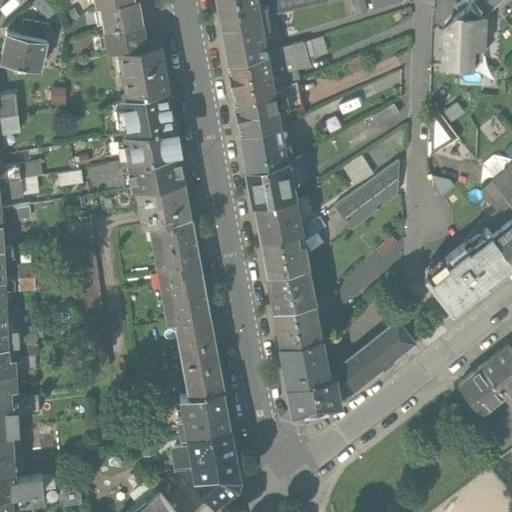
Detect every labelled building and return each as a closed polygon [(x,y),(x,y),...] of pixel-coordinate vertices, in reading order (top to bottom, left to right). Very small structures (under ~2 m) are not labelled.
[(44,0),(34,0),(32,2),(46,20),(55,13),(44,0)] [(126,0),(99,5),(103,28),(142,21),(138,0),(126,0)] [(257,7),(256,0),(214,0),(219,26),(265,17),(263,6),(257,7)] [(272,0),(273,0),(276,14),(326,2),(325,0),(272,0)] [(370,0),(373,11),(404,1),(404,0),(370,0)] [(473,0),(470,3),(483,17),(502,0),(473,0)] [(482,56),(483,17),(470,3),(443,28),(441,66),(471,67),(482,56)] [(267,28),(265,17),(219,26),(226,62),(266,54),(261,29),(267,28)] [(22,20),(20,33),(45,38),(47,38),(50,25),(22,20)] [(107,51),(119,49),(146,44),(142,21),(103,28),(107,51)] [(6,31),(0,59),(0,60),(39,68),(45,38),(20,33),(6,31)] [(322,37),(303,42),(308,58),(327,54),(322,37)] [(119,49),(128,94),(167,87),(159,41),(146,44),(119,49)] [(303,42),(266,54),(270,75),(276,74),(276,75),(310,65),(308,58),(303,42)] [(270,75),(266,54),(226,62),(233,97),(278,88),(276,75),(276,74),(270,75)] [(65,86),(49,86),(49,104),(65,104),(65,86)] [(119,96),(126,132),(173,124),(167,87),(128,94),(119,96)] [(280,96),(278,88),(233,97),(239,133),(279,125),(284,124),(282,110),(288,109),(285,95),(280,96)] [(0,115),(16,113),(17,113),(15,92),(0,93),(0,115)] [(464,113),(457,103),(444,112),(451,122),(464,113)] [(399,116),(395,107),(377,117),(381,126),(399,116)] [(438,112),(428,112),(426,159),(458,139),(438,112)] [(0,132),(18,130),(16,113),(0,115),(0,132)] [(122,133),(126,160),(178,151),(173,124),(126,132),(122,133)] [(283,146),(279,125),(239,133),(246,168),(287,160),(291,159),(289,145),(283,146)] [(183,178),(178,151),(126,160),(125,160),(130,187),(134,187),(183,178)] [(372,174),(361,157),(342,168),(354,186),(372,174)] [(294,195),(287,160),(246,168),(252,203),(294,195)] [(399,160),(334,207),(352,231),(396,196),(399,160)] [(0,181),(36,177),(42,174),(40,161),(5,166),(0,172),(0,181)] [(486,227),(491,233),(511,216),(511,163),(490,181),(505,202),(497,208),(492,202),(478,213),(483,220),(481,221),(486,227)] [(80,169),(56,172),(59,186),(82,182),(80,169)] [(38,191),(36,177),(0,181),(0,191),(1,192),(2,196),(38,191)] [(141,224),(153,221),(190,215),(183,178),(134,187),(141,224)] [(301,230),(294,195),(252,203),(259,238),(301,230)] [(28,204),(12,206),(14,219),(30,216),(28,204)] [(160,254),(162,270),(199,263),(190,215),(153,221),(156,237),(151,238),(154,255),(160,254)] [(511,259),(511,216),(491,233),(511,259)] [(89,217),(69,220),(88,367),(108,365),(89,217)] [(319,218),(301,230),(303,243),(318,232),(319,234),(327,229),(319,218)] [(452,313),(511,265),(511,259),(491,233),(486,227),(465,245),(463,243),(444,257),(446,259),(423,277),(452,313)] [(303,243),(301,230),(259,238),(266,274),(308,266),(303,243)] [(372,252),(379,260),(394,248),(387,239),(372,252)] [(0,245),(0,276),(3,277),(1,255),(12,255),(11,244),(1,245),(0,245)] [(17,263),(17,276),(33,275),(33,267),(38,267),(38,262),(17,263)] [(208,313),(199,263),(162,270),(165,287),(161,287),(164,305),(169,304),(172,320),(175,319),(208,313)] [(266,274),(272,309),(314,301),(308,266),(266,274)] [(33,275),(17,276),(18,288),(40,287),(39,281),(34,281),(33,275)] [(0,276),(0,309),(5,309),(4,287),(13,286),(13,276),(3,277),(0,276)] [(272,309),(278,345),(319,337),(321,336),(314,301),(272,309)] [(175,319),(189,394),(222,388),(208,313),(175,319)] [(334,376),(338,399),(343,398),(382,368),(379,365),(411,339),(396,321),(365,346),(367,349),(334,376)] [(6,329),(7,345),(24,344),(24,333),(42,331),(41,325),(6,329)] [(24,333),(24,344),(37,343),(36,337),(48,336),(47,331),(42,331),(24,333)] [(327,377),(319,337),(278,345),(286,386),(327,377)] [(37,343),(24,344),(26,355),(38,354),(37,343)] [(511,351),(506,344),(480,364),(505,396),(510,402),(511,400),(511,351)] [(0,345),(0,372),(15,372),(14,356),(8,356),(7,345),(0,345)] [(489,409),(505,396),(480,364),(452,387),(463,400),(459,404),(466,413),(473,407),(480,416),(489,409)] [(0,372),(0,398),(10,398),(9,388),(16,387),(15,372),(0,372)] [(334,376),(327,377),(286,386),(291,411),(338,403),(338,399),(334,376)] [(180,435),(186,434),(229,426),(222,388),(189,394),(179,396),(182,417),(177,418),(180,435)] [(37,395),(16,398),(16,416),(38,413),(37,395)] [(511,404),(510,402),(505,396),(489,409),(492,412),(490,413),(511,439),(511,404)] [(0,398),(0,433),(12,433),(17,433),(16,416),(16,398),(10,398),(0,398)] [(235,485),(239,475),(229,426),(186,434),(188,445),(174,448),(178,469),(192,466),(194,477),(214,502),(235,485)] [(0,433),(0,469),(13,469),(12,433),(0,433)] [(152,442),(140,445),(143,457),(155,455),(152,442)] [(0,469),(0,496),(8,495),(43,491),(41,477),(19,479),(19,484),(13,484),(13,469),(0,469)] [(78,486),(61,489),(63,506),(81,503),(78,486)] [(43,504),(43,491),(8,495),(10,508),(43,504)] [(173,511),(157,491),(130,511),(173,511)] [(10,511),(10,508),(8,495),(0,496),(0,511),(10,511)]
